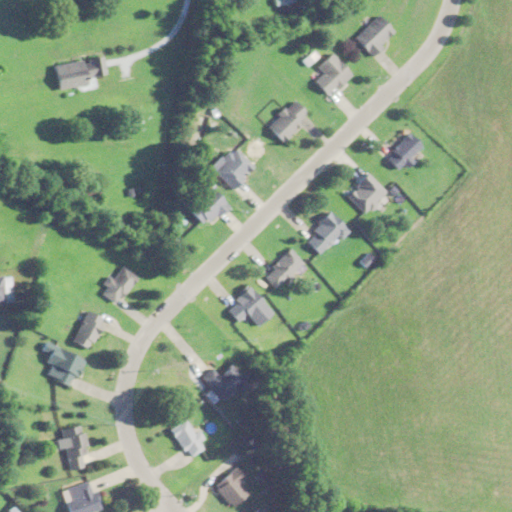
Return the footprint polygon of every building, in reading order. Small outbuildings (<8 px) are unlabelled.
[(350,37),(367,55),(391,31),(374,13),(350,37)] [(317,72),(307,82),(323,96),(346,71),(323,51),(310,65),(317,72)] [(52,87),(103,78),(99,56),(48,64),(52,87)] [(261,126),(276,141),(303,114),(288,98),(261,126)] [(418,146),(403,132),(380,156),(394,170),(418,146)] [(249,165),(231,147),(208,169),(227,188),(249,165)] [(381,190),(362,171),(341,193),(359,212),(381,190)] [(95,197),(94,183),(82,184),(82,197),(95,197)] [(180,207),(199,226),(222,204),(202,184),(180,207)] [(297,238),(313,255),(341,228),(325,212),(297,238)] [(258,276),(273,288),(297,259),(282,247),(258,276)] [(240,313),(252,325),(267,310),(243,286),(219,309),(232,321),(240,313)] [(84,349),(100,319),(82,310),(67,340),(84,349)] [(39,360),(47,364),(42,376),(66,386),(78,358),(40,342),(37,349),(43,352),(39,360)] [(218,400),(240,379),(224,363),(213,374),(206,366),(195,376),(218,400)] [(201,445),(182,419),(165,432),(184,457),(201,445)] [(56,427),(61,468),(81,466),(76,425),(56,427)] [(240,476),(223,466),(209,492),(232,504),(240,489),(235,486),(240,476)] [(60,487),(65,501),(57,504),(59,511),(86,511),(94,509),(84,479),(60,487)]
